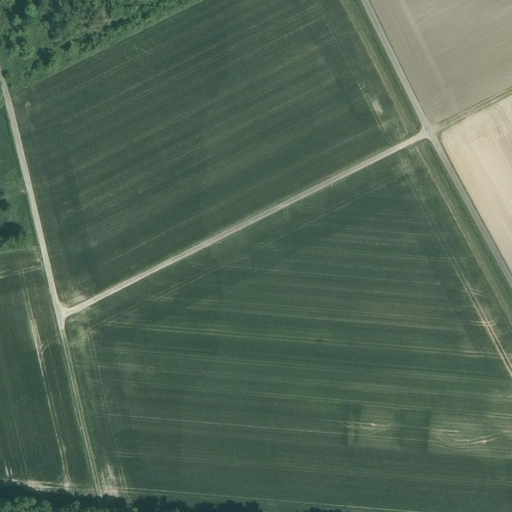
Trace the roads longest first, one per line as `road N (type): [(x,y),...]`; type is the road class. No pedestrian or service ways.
road 1 (track): [(0,74),(102,511)]
road 2 (track): [(59,320),(428,130)]
road 3 (unclassified): [(511,284),(364,0)]
